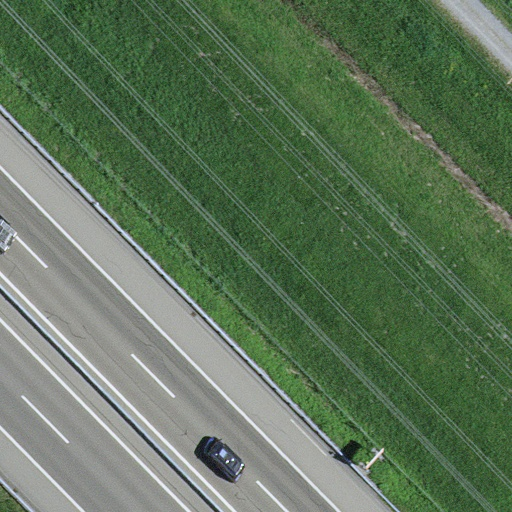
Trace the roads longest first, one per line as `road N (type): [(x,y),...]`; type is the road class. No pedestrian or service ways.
road 1 (motorway): [(287,511),(0,219)]
road 2 (motorway): [(0,373),(137,511)]
